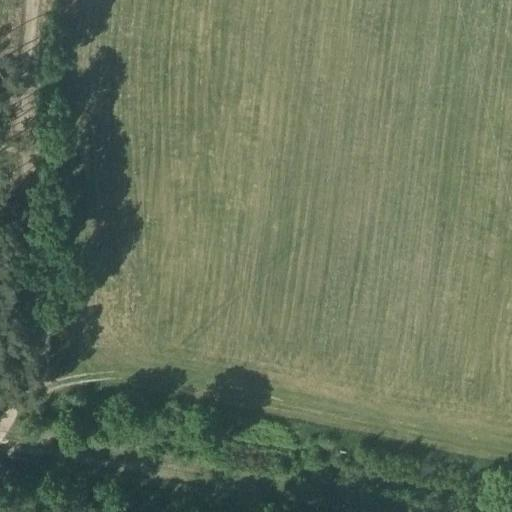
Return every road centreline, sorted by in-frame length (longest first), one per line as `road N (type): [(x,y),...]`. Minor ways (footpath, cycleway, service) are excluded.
road 1 (track): [(511,455),(310,415),(164,355),(55,387)]
road 2 (track): [(55,387),(35,172)]
road 3 (track): [(35,172),(40,0)]
